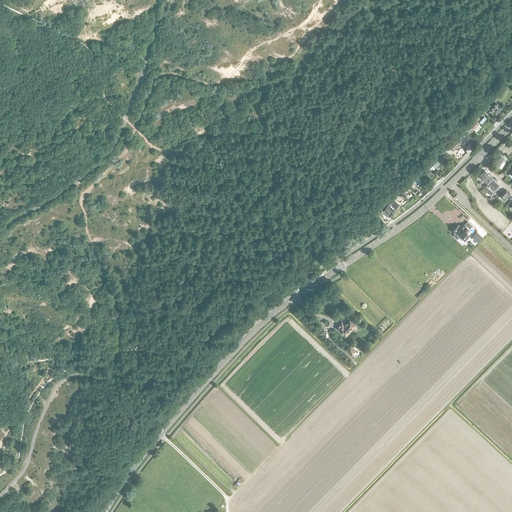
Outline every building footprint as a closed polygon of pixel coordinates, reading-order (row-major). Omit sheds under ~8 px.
[(493,100),(485,109),(489,113),(498,104),(493,100)] [(470,126),(474,130),(476,127),(476,128),(480,124),(477,121),(479,118),(477,116),(469,125),(470,126)] [(454,147),(454,148),(461,143),(457,138),(455,140),(449,146),(452,149),(454,147)] [(439,155),(432,162),(435,165),(443,159),(439,155)] [(499,167),(504,158),(501,156),(495,165),(499,167)] [(495,190),(499,185),(492,179),(493,178),(484,170),(484,171),(482,171),(481,172),(481,173),(479,176),(488,184),(488,183),(495,190)] [(416,176),(412,180),(417,185),(421,181),(416,176)] [(493,193),(487,186),(484,189),(491,195),(493,193)] [(506,190),(500,196),(504,200),(510,194),(506,190)] [(388,214),(395,207),(396,208),(391,202),(384,210),(389,215),(390,215),(388,214)] [(458,225),(453,231),(455,234),(454,235),(457,238),(459,237),(462,239),(468,233),(467,232),(470,229),(469,228),(472,225),(468,221),(465,224),(464,224),(461,227),(458,225)] [(483,237),(477,232),(472,237),(478,242),(483,237)] [(344,334),(346,335),(356,325),(350,319),(344,325),(341,322),(336,328),(344,335),(344,334)]
